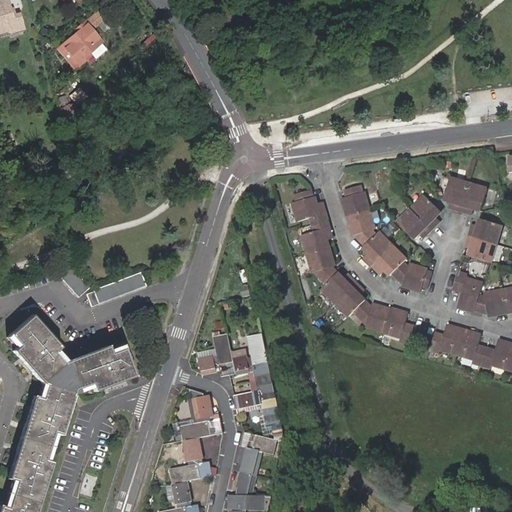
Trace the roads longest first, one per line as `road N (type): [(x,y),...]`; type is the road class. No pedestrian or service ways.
road 1 (tertiary): [(167,372),(225,185),(245,159)]
road 2 (residential): [(321,153),(352,258),(388,294),(433,308)]
road 3 (tertiary): [(321,153),(511,126)]
road 4 (residential): [(167,372),(225,396),(230,417),(216,511)]
road 5 (residential): [(245,159),(163,0)]
road 6 (tertiary): [(121,511),(167,372)]
